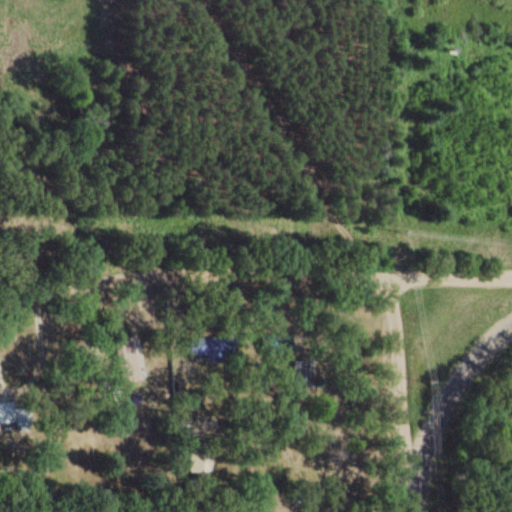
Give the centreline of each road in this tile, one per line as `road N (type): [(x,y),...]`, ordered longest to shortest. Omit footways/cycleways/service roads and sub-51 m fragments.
road 1 (residential): [(412,500),(387,281),(148,275),(0,302)]
road 2 (track): [(376,279),(189,0)]
road 3 (tertiary): [(412,500),(445,402),(474,360),(511,327)]
road 4 (residential): [(387,281),(511,278)]
